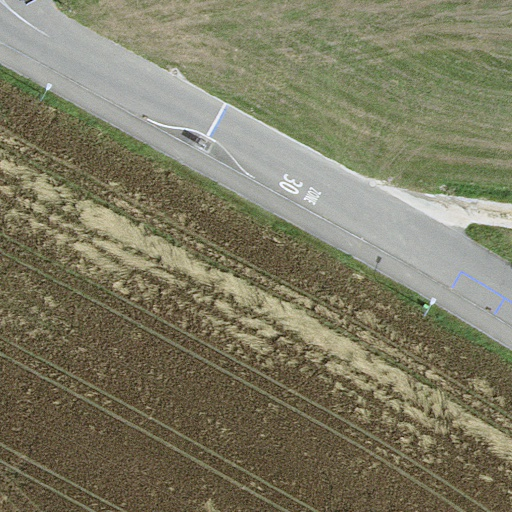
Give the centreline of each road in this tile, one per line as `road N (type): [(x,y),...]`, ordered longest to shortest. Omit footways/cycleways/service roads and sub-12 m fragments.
road 1 (residential): [(5,0),(511,306)]
road 2 (track): [(367,214),(511,218)]
